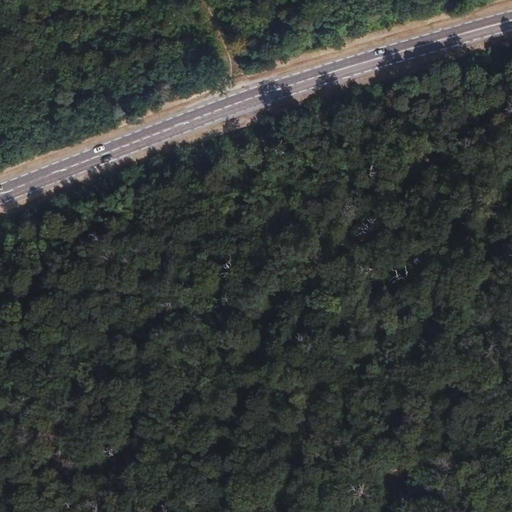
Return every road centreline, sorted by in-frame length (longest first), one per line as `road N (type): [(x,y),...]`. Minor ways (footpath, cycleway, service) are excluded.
road 1 (track): [(205,0),(422,511)]
road 2 (primary): [(0,194),(244,100),(511,20)]
